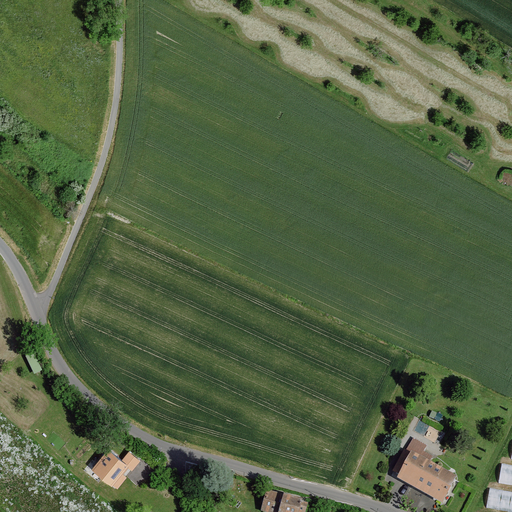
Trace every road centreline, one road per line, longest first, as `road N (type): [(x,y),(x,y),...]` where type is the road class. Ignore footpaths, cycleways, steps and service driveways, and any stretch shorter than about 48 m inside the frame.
road 1 (unclassified): [(38,319),(108,146),(119,0)]
road 2 (unclassified): [(38,319),(54,356),(91,400),(138,434),(190,455)]
road 3 (unclassified): [(190,455),(391,511)]
